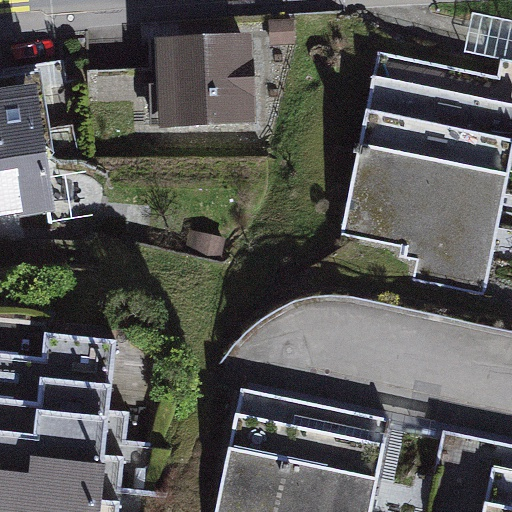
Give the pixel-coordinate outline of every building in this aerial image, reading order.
[(295,16),(270,18),(271,44),(297,42),(295,16)] [(254,22),(158,25),(161,119),(257,116),(254,22)] [(498,74),(378,51),(342,236),(405,248),(403,258),(418,260),(414,282),(487,296),(511,166),(511,56),(501,54),(498,74)] [(42,56),(0,62),(0,217),(60,208),(47,128),(53,127),(42,56)] [(42,353),(0,348),(0,511),(101,511),(120,336),(44,328),(42,353)] [(372,511),(393,415),(241,385),(215,511),(372,511)] [(511,511),(511,441),(444,427),(426,511),(511,511)]
